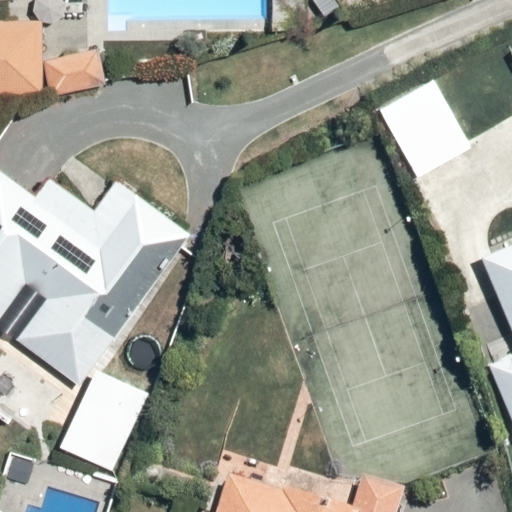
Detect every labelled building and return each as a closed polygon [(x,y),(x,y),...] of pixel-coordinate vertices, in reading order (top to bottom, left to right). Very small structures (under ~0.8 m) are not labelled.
[(316,0),(272,0),(271,32),(316,33),(316,0)] [(46,22),(0,21),(0,92),(46,92),(46,22)] [(102,48),(54,60),(60,94),(110,82),(102,48)] [(473,139),(437,71),(381,101),(418,169),(473,139)] [(0,329),(4,332),(33,291),(47,301),(17,342),(87,392),(61,448),(99,466),(96,474),(113,482),(157,389),(103,364),(199,228),(121,173),(117,178),(76,149),(43,195),(0,164),(0,329)] [(511,356),(492,363),(507,409),(511,407),(511,356)] [(221,511),(407,511),(414,492),(363,476),(356,501),(292,481),(287,495),(232,477),(221,511)]
